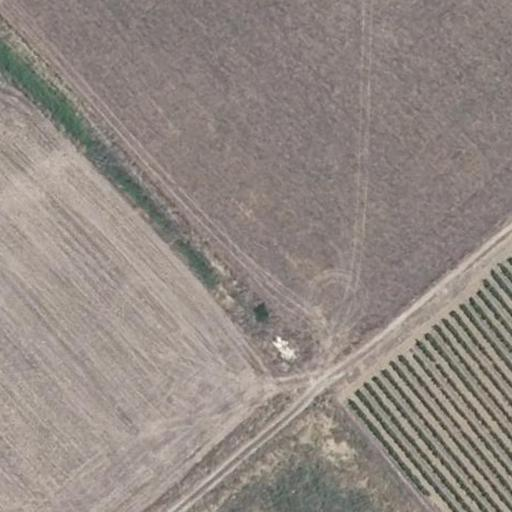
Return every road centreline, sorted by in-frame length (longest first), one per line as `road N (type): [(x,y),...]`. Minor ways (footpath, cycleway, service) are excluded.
road 1 (track): [(0,36),(323,385)]
road 2 (track): [(175,511),(511,220)]
